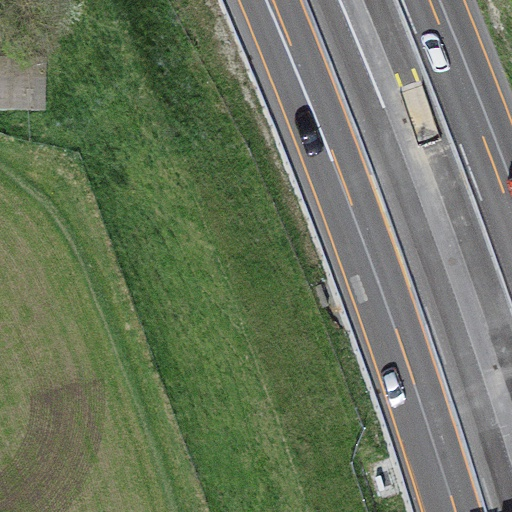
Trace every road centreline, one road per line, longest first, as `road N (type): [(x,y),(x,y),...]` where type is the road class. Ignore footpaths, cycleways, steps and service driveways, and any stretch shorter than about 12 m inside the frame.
road 1 (motorway): [(298,0),(410,283),(486,511)]
road 2 (motorway): [(511,285),(401,0)]
